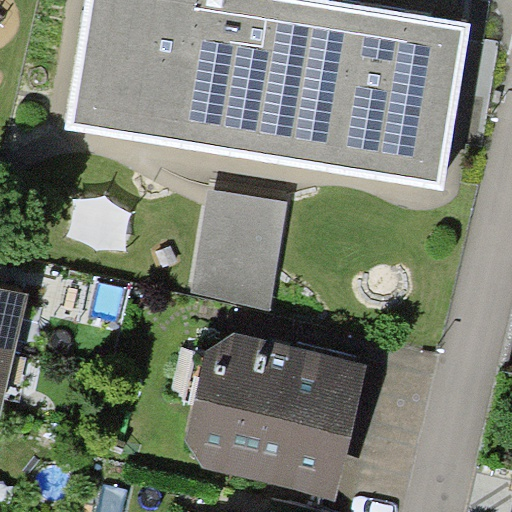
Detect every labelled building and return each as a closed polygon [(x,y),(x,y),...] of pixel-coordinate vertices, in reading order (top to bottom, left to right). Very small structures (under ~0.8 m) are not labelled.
[(85,0),(67,112),(452,173),(480,2),(466,0),(85,0)] [(292,184),(126,146),(102,240),(276,281),(280,269),(409,301),(434,200),(296,168),(292,184)] [(0,334),(11,338),(25,280),(0,274),(0,334)] [(215,457),(346,485),(380,360),(248,329),(220,352),(201,421),(215,457)] [(0,383),(11,338),(0,334),(0,383)]
